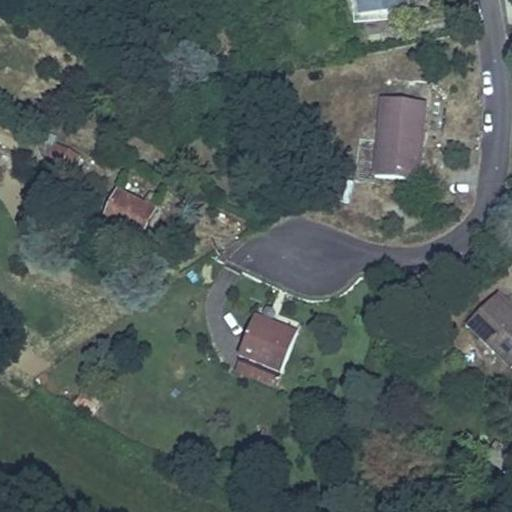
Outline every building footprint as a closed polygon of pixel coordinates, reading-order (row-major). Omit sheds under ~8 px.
[(408,0),(359,0),(362,17),(410,11),(408,0)] [(420,182),(426,103),(383,100),(380,142),(359,140),(355,182),(376,184),(377,184),(377,179),(420,182)] [(78,156),(53,144),(55,139),(56,138),(46,133),(37,152),(73,168),(78,156)] [(345,199),(348,185),(331,181),(328,196),(345,199)] [(142,239),(156,211),(152,209),(119,193),(105,221),(142,239)] [(154,204),(157,198),(149,195),(147,202),(154,204)] [(511,367),(511,307),(498,294),(468,326),(511,367)] [(282,374),(298,334),(256,318),(240,358),(282,374)] [(277,388),(282,374),(240,358),(235,371),(277,388)] [(101,407),(108,396),(90,383),(83,394),(101,407)] [(101,407),(83,394),(76,404),(95,416),(101,407)] [(511,453),(498,445),(488,459),(500,467),(511,474),(511,453)] [(241,477),(246,461),(229,457),(224,472),(241,477)] [(511,477),(511,474),(500,467),(496,474),(509,483),(511,477)]
